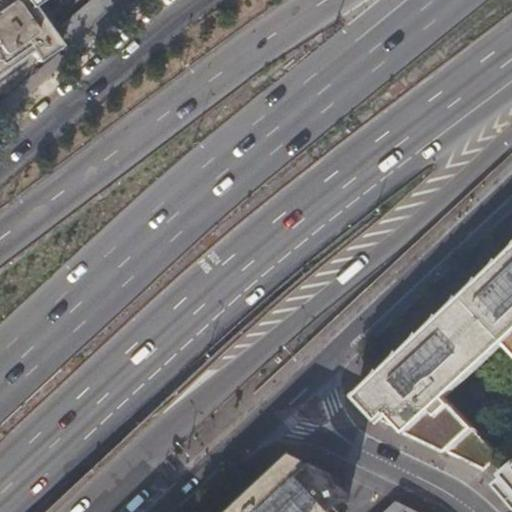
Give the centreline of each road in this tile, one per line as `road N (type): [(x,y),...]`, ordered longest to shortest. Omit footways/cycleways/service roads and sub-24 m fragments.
road 1 (trunk): [(0,478),(221,267),(511,44)]
road 2 (trunk): [(87,511),(252,344),(511,115)]
road 3 (trunk): [(432,0),(183,198),(0,368)]
road 4 (trunk): [(308,0),(0,236)]
road 5 (residential): [(292,387),(511,176)]
road 6 (secondary): [(198,0),(0,160)]
road 7 (residential): [(292,387),(349,443),(473,511)]
road 8 (residential): [(159,511),(292,387)]
